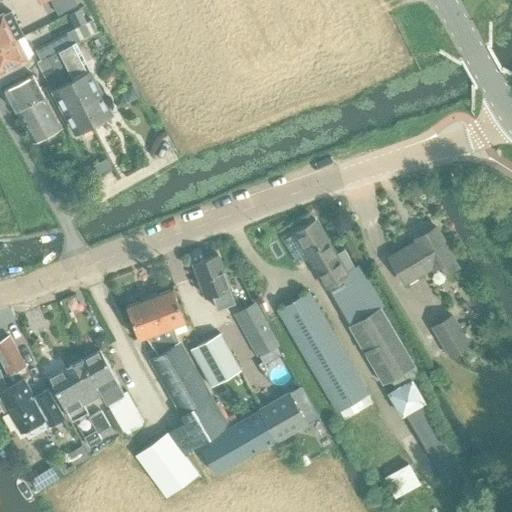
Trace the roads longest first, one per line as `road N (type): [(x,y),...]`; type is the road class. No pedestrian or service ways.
road 1 (residential): [(82,268),(474,140),(511,119)]
road 2 (residential): [(82,268),(0,106)]
road 3 (tertiary): [(511,119),(442,0)]
